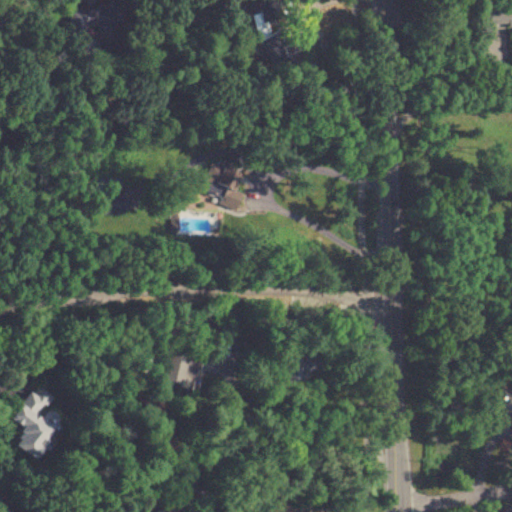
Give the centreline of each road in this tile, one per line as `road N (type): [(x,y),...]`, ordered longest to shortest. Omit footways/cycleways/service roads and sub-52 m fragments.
road 1 (tertiary): [(380,0),(394,511)]
road 2 (residential): [(389,301),(274,290),(127,293),(0,307)]
